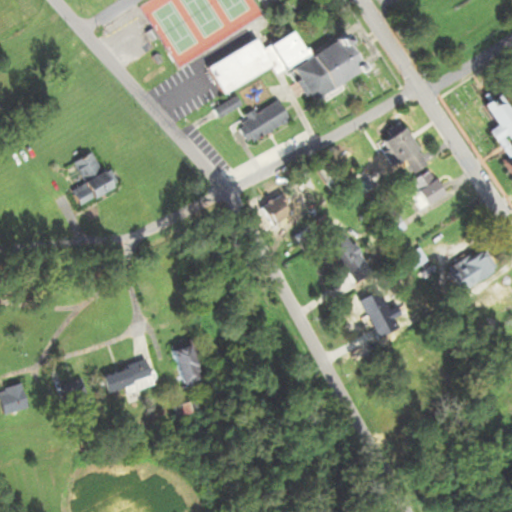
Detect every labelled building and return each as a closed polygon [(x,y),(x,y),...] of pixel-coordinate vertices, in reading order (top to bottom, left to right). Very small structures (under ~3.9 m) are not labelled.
[(101,0),(85,15),(71,0),(101,0)] [(282,70),(267,47),(288,34),(303,57),(282,70)] [(307,102),(357,71),(336,38),(286,69),(307,102)] [(221,95),(204,67),(252,39),(269,67),(221,95)] [(485,133),(492,143),(502,137),(504,141),(511,136),(511,125),(493,96),(478,106),(492,128),(485,133)] [(210,112),(215,120),(237,106),(231,98),(210,112)] [(285,123),(273,101),(233,124),(245,145),(285,123)] [(376,143),(383,155),(380,158),(387,169),(401,161),(409,174),(422,166),(399,128),(376,143)] [(106,171),(98,175),(88,154),(69,163),(79,186),(71,190),(77,204),(114,187),(106,171)] [(407,181),(413,193),(408,195),(415,210),(440,197),(426,171),(407,181)] [(270,228),(288,213),(275,196),(256,211),(270,228)] [(347,282),(364,271),(339,233),(322,244),(347,282)] [(480,251),(444,271),(455,292),(492,271),(480,251)] [(507,300),(496,284),(473,301),(485,316),(507,300)] [(392,309),(384,312),(376,292),(357,300),(373,339),(394,330),(389,319),(396,317),(392,309)] [(385,355),(409,403),(440,387),(424,356),(414,361),(406,345),(385,355)] [(167,352),(178,386),(196,380),(185,346),(167,352)] [(147,381),(142,362),(97,375),(103,393),(147,381)] [(58,385),(66,417),(87,411),(78,380),(58,385)] [(0,389),(0,415),(22,410),(16,386),(0,389)]
